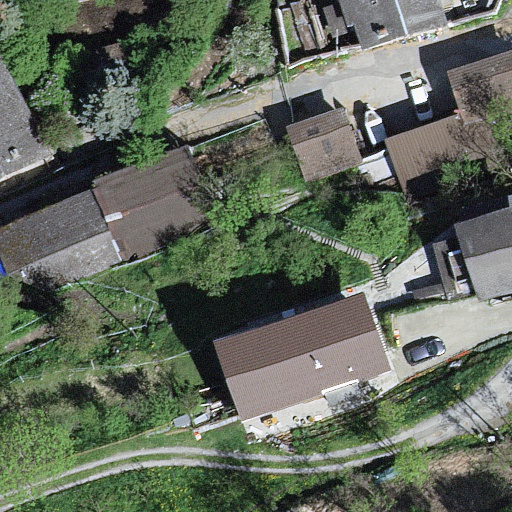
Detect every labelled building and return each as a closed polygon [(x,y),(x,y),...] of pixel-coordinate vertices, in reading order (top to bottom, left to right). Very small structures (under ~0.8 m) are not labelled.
[(441,0),(339,0),(355,62),(451,37),(441,0)] [(511,111),(511,51),(449,73),(466,126),(511,111)] [(0,60),(0,182),(48,159),(0,60)] [(345,108),(288,127),(309,187),(365,168),(345,108)] [(186,147),(93,187),(123,255),(215,215),(186,147)] [(85,195),(0,232),(0,270),(16,305),(111,262),(85,195)] [(511,211),(452,227),(455,238),(470,295),(473,305),(511,294),(511,211)] [(455,238),(421,247),(437,304),(470,295),(455,238)] [(365,291),(215,341),(242,420),(391,371),(365,291)]
